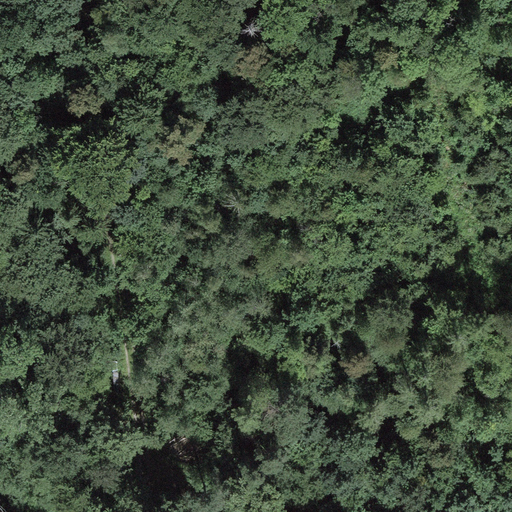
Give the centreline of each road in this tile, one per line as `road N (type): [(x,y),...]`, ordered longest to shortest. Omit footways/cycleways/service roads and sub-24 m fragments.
road 1 (track): [(81,0),(150,511)]
road 2 (track): [(42,354),(221,511)]
